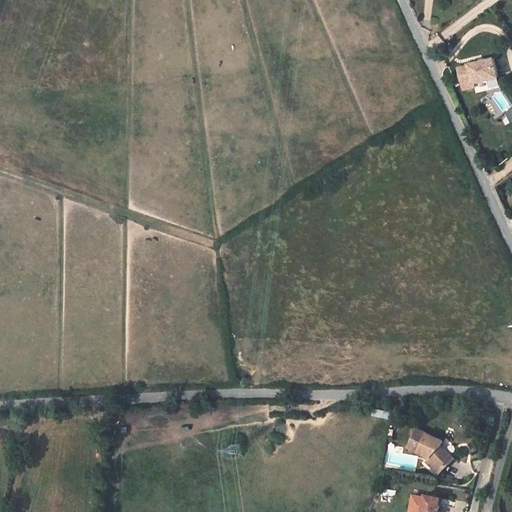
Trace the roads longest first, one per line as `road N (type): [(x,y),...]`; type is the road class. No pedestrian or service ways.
road 1 (unclassified): [(0,408),(307,392),(503,396)]
road 2 (residential): [(511,250),(400,0)]
road 3 (residential): [(470,511),(503,396)]
